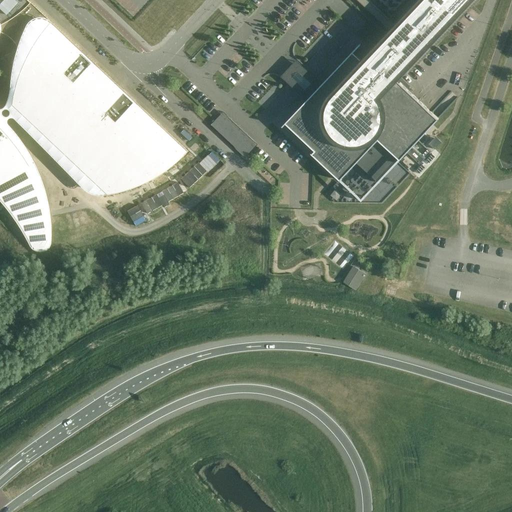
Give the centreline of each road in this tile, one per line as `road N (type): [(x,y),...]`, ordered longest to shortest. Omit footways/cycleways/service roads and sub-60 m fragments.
road 1 (motorway): [(511,401),(339,352),(251,347),(158,373),(26,458)]
road 2 (motorway): [(3,511),(155,417),(239,388),(293,399),(335,430),(363,481),(365,511)]
road 3 (residential): [(146,64),(161,93),(261,185)]
road 4 (residential): [(511,61),(462,214)]
